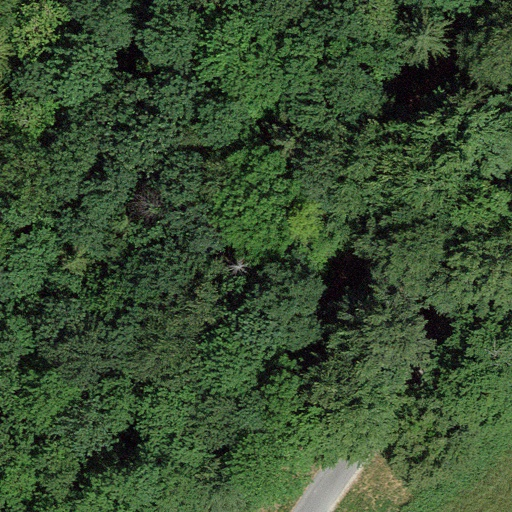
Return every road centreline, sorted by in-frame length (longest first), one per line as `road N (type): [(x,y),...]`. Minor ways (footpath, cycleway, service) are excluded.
road 1 (track): [(480,0),(271,397),(225,511)]
road 2 (unclassified): [(511,253),(367,383),(293,511)]
